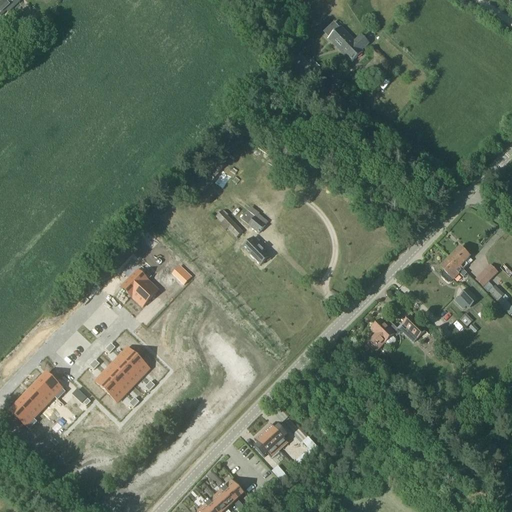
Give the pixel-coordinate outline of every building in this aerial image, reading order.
[(0,0),(0,17),(0,18),(6,13),(10,9),(0,0)] [(0,0),(10,9),(11,10),(19,3),(18,2),(16,0),(0,0)] [(30,24),(21,33),(30,43),(40,34),(30,24)] [(343,54),(354,43),(340,29),(330,39),(329,40),(330,41),(332,43),(331,44),(334,47),(335,46),(343,54)] [(354,43),(343,54),(352,63),(371,45),(362,36),(354,44),(354,43)] [(373,48),(369,53),(383,67),(388,63),(373,48)] [(293,75),(283,67),(275,79),(286,86),(293,75)] [(331,85),(325,77),(317,83),(324,92),(331,85)] [(294,135),(301,127),(290,118),(283,127),(294,135)] [(297,167),(292,175),(304,183),(309,175),(297,167)] [(225,232),(227,230),(234,224),(222,212),(215,219),(221,225),(219,227),(225,232)] [(240,220),(248,227),(258,235),(266,227),(268,223),(259,216),(256,219),(247,212),(240,220)] [(234,224),(227,230),(236,240),(243,233),(234,224)] [(260,244),(258,247),(252,241),(243,249),(260,267),(269,258),(264,253),(266,251),(260,244)] [(128,254),(135,260),(143,251),(136,244),(128,254)] [(460,250),(449,261),(466,277),(468,275),(464,271),(468,267),(465,264),(470,260),(460,250)] [(450,284),(460,275),(464,279),(466,277),(449,261),(440,269),(443,273),(441,275),(441,278),(447,284),(450,284)] [(485,271),(475,281),(483,290),(493,279),(485,271)] [(137,273),(122,289),(132,299),(147,283),(137,273)] [(147,283),(132,299),(143,309),(158,293),(147,283)] [(496,288),(490,294),(499,303),(497,305),(501,308),(507,302),(509,300),(506,296),(505,297),(496,288)] [(467,290),(457,299),(467,309),(469,311),(478,301),(467,290)] [(459,321),(467,328),(473,322),(466,315),(459,321)] [(410,317),(402,325),(418,342),(422,339),(420,338),(425,333),(410,317)] [(375,336),(366,345),(376,354),(385,345),(388,348),(391,348),(396,344),(396,341),(392,338),(395,335),(398,332),(388,322),(384,325),(381,321),(370,331),(375,336)] [(127,350),(119,359),(130,369),(138,360),(127,350)] [(119,359),(111,367),(122,377),(130,369),(119,359)] [(138,360),(130,369),(141,379),(149,371),(138,360)] [(54,368),(56,374),(64,372),(63,366),(54,368)] [(111,367),(104,375),(114,385),(122,377),(111,367)] [(130,369),(122,377),(133,388),(141,379),(130,369)] [(104,375),(95,384),(106,394),(114,385),(104,375)] [(47,376),(40,384),(55,398),(62,390),(47,376)] [(122,377),(114,385),(125,396),(133,388),(122,377)] [(40,384),(33,392),(48,406),(55,398),(40,384)] [(114,385),(106,394),(117,404),(125,396),(114,385)] [(33,392),(26,399),(40,413),(48,406),(33,392)] [(26,399),(19,407),(33,421),(40,413),(26,399)] [(19,407),(11,414),(26,429),(33,421),(19,407)] [(467,408),(463,409),(460,412),(460,415),(463,418),(467,418),(470,415),(470,411),(467,408)] [(263,434),(280,452),(288,445),(284,440),(288,437),(278,427),(275,430),(271,426),(263,434)] [(418,437),(426,443),(432,437),(424,430),(418,437)] [(271,460),(279,453),(280,452),(263,434),(254,441),(258,445),(254,449),(264,459),(267,456),(271,460)] [(308,461),(313,456),(309,451),(304,457),(308,461)] [(288,479),(283,474),(277,479),(282,484),(288,479)] [(236,504),(238,502),(244,496),(231,482),(225,488),(224,486),(222,488),(236,504)] [(236,504),(222,488),(220,490),(221,491),(215,497),(228,511),(234,506),(236,504)] [(226,511),(228,511),(215,497),(209,502),(208,501),(206,503),(214,511),(226,511)] [(236,504),(234,506),(238,510),(242,507),(238,502),(236,504)] [(199,511),(214,511),(206,503),(204,504),(205,506),(199,511)]
